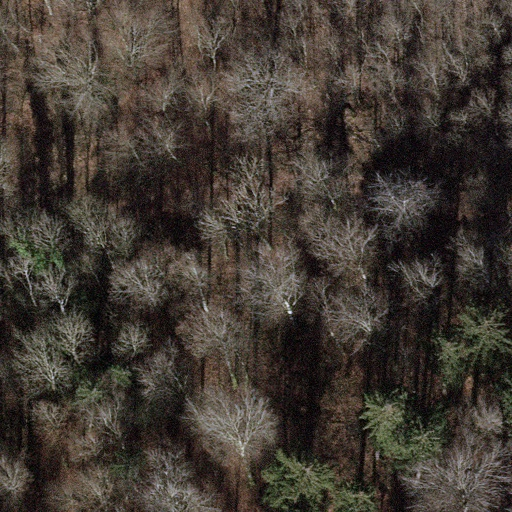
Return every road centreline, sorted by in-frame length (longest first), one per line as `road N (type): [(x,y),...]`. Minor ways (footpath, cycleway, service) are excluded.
road 1 (track): [(52,239),(153,203),(401,199),(511,226)]
road 2 (track): [(189,0),(52,239),(0,266)]
